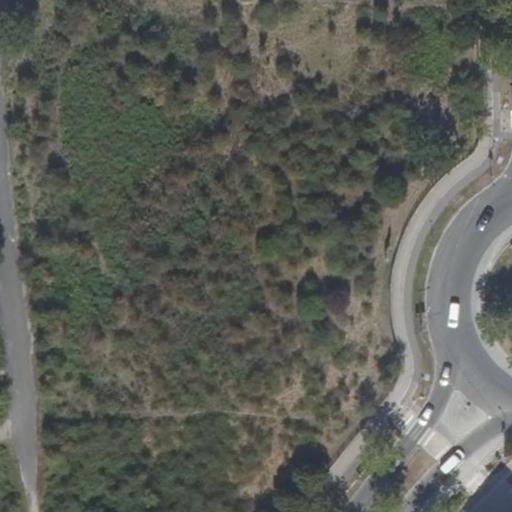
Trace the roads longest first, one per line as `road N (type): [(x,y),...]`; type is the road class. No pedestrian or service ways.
road 1 (secondary): [(452,334),(428,418),(353,511)]
road 2 (primary): [(500,202),(459,246),(446,304),(452,334)]
road 3 (secondary): [(404,511),(484,432),(511,418)]
